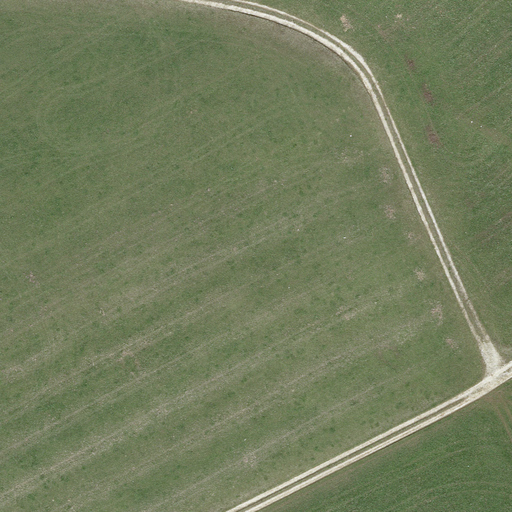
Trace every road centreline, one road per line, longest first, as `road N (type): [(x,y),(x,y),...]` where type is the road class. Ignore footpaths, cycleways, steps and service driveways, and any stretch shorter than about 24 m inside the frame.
road 1 (track): [(498,376),(357,60),(311,28),(225,0)]
road 2 (track): [(253,511),(511,367)]
